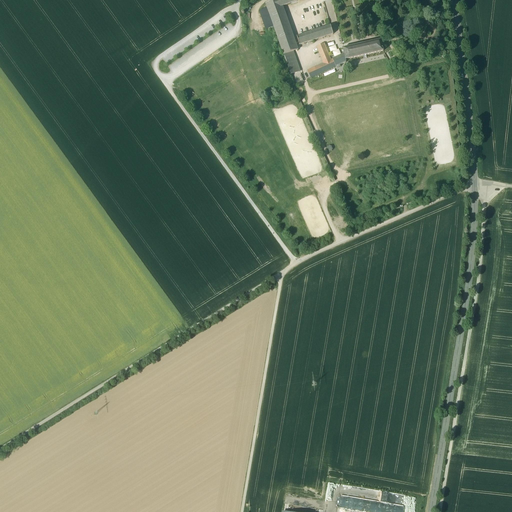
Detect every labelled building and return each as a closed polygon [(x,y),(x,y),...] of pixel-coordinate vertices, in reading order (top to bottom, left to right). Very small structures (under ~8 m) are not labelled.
[(300,0),(275,0),(265,4),(284,55),(293,52),(298,50),(282,7),(300,0)] [(331,26),(297,37),(300,46),(333,35),(331,26)] [(381,40),(343,49),(344,54),(346,60),(365,56),(383,52),(381,40)] [(331,60),(324,44),(318,47),(324,63),(331,60)] [(293,52),(284,55),(294,85),(295,85),(303,82),(293,52)] [(344,54),(333,59),(336,67),(346,62),(346,60),(344,54)] [(331,60),(324,63),(307,71),(310,79),(336,67),(333,59),(331,60)] [(393,500),(393,504),(397,504),(397,506),(405,507),(406,495),(392,494),(392,500),(393,500)]
